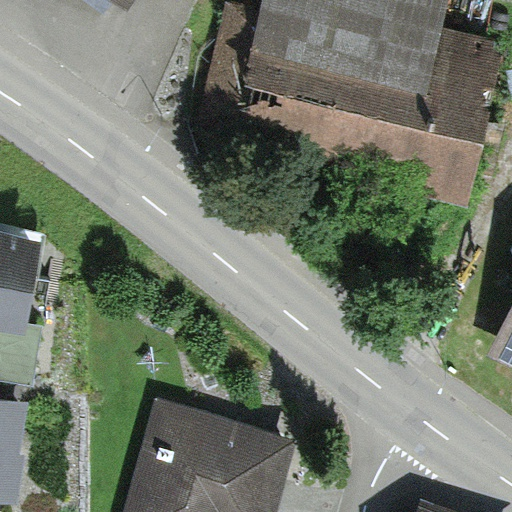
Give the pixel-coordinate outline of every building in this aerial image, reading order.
[(463,198),(500,35),(447,22),(452,0),(266,0),(264,14),(229,6),(199,138),(463,198)] [(27,238),(0,233),(0,324),(14,326),(27,238)] [(511,368),(511,303),(487,357),(511,368)] [(272,511),(294,440),(157,400),(123,511),(272,511)] [(0,484),(10,405),(0,404),(0,484)] [(451,511),(419,501),(415,511),(451,511)]
